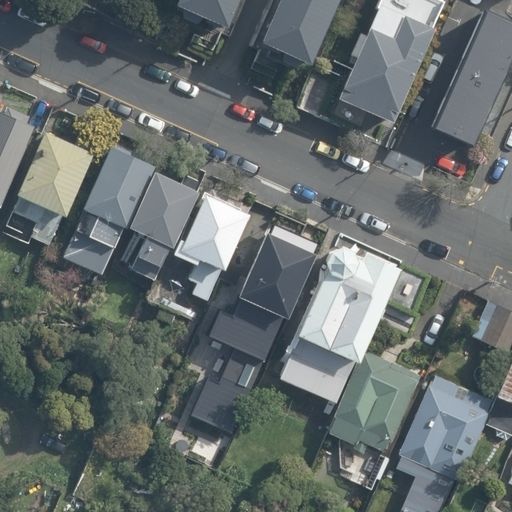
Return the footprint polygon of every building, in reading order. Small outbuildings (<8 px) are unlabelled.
[(173,0),(173,1),(225,23),(235,0),(173,0)] [(334,0),(276,0),(261,37),(310,57),(334,0)] [(446,4),(437,0),(382,0),(340,102),(394,123),(446,4)] [(511,48),(511,22),(483,10),(433,127),(469,144),(511,48)] [(303,92),(295,111),(325,123),(332,104),(340,85),(311,73),(303,92)] [(0,105),(0,198),(34,123),(25,121),(27,113),(2,102),(0,105)] [(90,145),(42,125),(4,217),(47,241),(63,212),(90,145)] [(152,162),(111,143),(61,249),(102,268),(152,162)] [(195,187),(153,169),(115,253),(157,271),(195,187)] [(252,204),(205,184),(172,252),(193,264),(188,276),(196,279),(190,290),(208,296),(252,204)] [(280,321),(284,323),(313,257),(310,256),(314,246),(270,226),(266,237),(263,236),(227,315),(217,311),(205,338),(232,350),(262,363),(280,321)] [(401,260),(340,234),(278,372),(338,398),(354,358),(359,360),(385,297),(401,260)] [(428,272),(401,260),(385,297),(411,309),(428,272)] [(511,331),(511,309),(493,302),(480,335),(506,346),(511,331)] [(511,340),(508,347),(489,394),(511,402),(511,340)] [(229,435),(262,363),(232,350),(217,383),(206,378),(188,417),(229,435)] [(368,359),(354,362),(329,425),(382,450),(415,378),(368,359)] [(465,384),(432,369),(397,455),(458,483),(490,406),(465,384)] [(133,491),(124,511),(146,511),(152,499),(133,491)]
